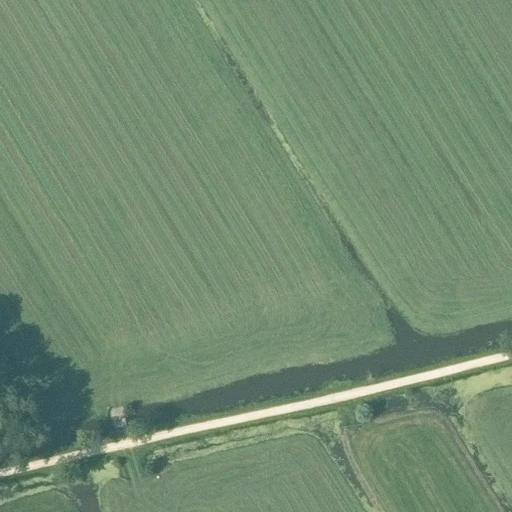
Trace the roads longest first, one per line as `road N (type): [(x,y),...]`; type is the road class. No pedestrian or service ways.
road 1 (track): [(0,474),(511,355)]
road 2 (track): [(150,511),(117,411),(0,190)]
